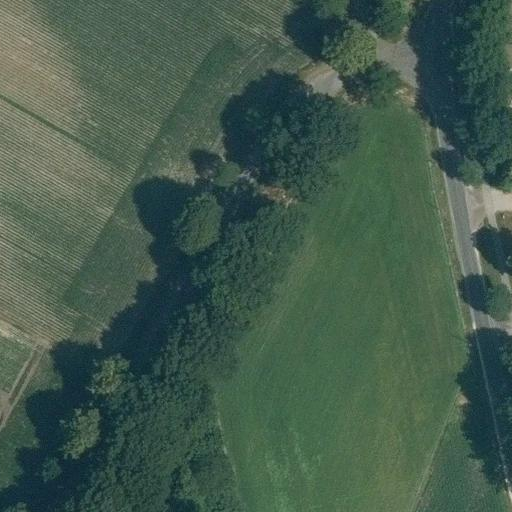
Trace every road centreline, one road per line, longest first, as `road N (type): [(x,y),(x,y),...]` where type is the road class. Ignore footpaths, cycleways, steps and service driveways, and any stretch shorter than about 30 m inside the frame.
road 1 (unclassified): [(449,52),(392,57),(306,93),(249,175),(57,511)]
road 2 (tertiary): [(449,52),(453,140),(511,445)]
